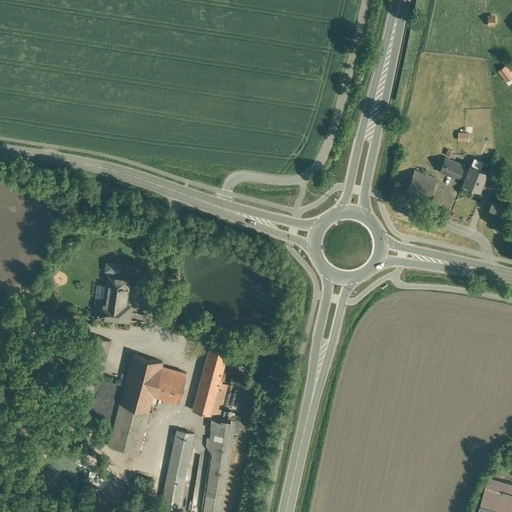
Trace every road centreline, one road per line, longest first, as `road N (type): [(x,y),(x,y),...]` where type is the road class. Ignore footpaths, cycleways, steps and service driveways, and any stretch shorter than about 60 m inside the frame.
road 1 (track): [(0,322),(28,334),(57,404),(93,448),(122,466),(145,470),(157,418),(211,432)]
road 2 (unclassified): [(220,206),(232,180),(301,178),(322,158),(365,0)]
road 3 (track): [(182,425),(194,376),(171,348),(87,328),(9,325)]
road 4 (secondary): [(220,206),(109,170),(0,150)]
road 5 (primary): [(286,511),(320,360)]
road 6 (primary): [(370,125),(399,0)]
